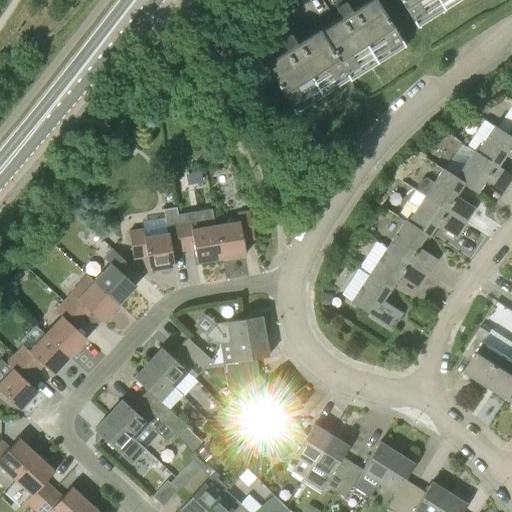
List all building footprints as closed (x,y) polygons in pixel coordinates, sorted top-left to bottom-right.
[(317,26),(350,80),(350,82),(406,47),(376,0),(358,0),(349,6),(344,0),(335,0),(332,2),(338,13),(317,26)] [(461,0),(400,0),(418,28),(461,0)] [(350,80),(317,26),(316,24),(293,39),(287,28),(276,35),(283,45),(261,59),(295,114),(350,80)] [(176,96),(161,100),(166,115),(181,111),(176,96)] [(476,153),(498,166),(509,150),(511,152),(511,137),(508,135),(494,126),(476,153)] [(511,176),(498,166),(476,153),(463,144),(446,171),(456,178),(464,183),(464,184),(477,193),(488,176),(495,180),(492,184),(505,192),(511,181),(511,176)] [(425,196),(466,223),(475,209),(463,201),(460,204),(453,200),(464,184),(464,183),(456,178),(446,171),(443,169),(425,196)] [(405,220),(408,222),(426,235),(428,237),(440,220),(447,225),(444,228),(456,237),(466,223),(425,196),(417,208),(407,201),(398,215),(405,220)] [(183,251),(177,215),(176,207),(164,210),(168,233),(144,237),(143,228),(129,231),(135,259),(148,257),(150,270),(175,266),(173,253),(183,251)] [(177,215),(183,251),(195,249),(197,262),(221,258),(216,225),(213,209),(177,215)] [(216,225),(221,258),(246,254),(244,240),(254,238),(250,211),(238,213),(239,221),(216,225)] [(387,247),(428,274),(437,260),(425,252),(423,256),(415,251),(426,235),(408,222),(405,220),(387,247)] [(387,247),(370,274),(391,288),(402,271),(409,276),(407,280),(419,288),(428,274),(387,247)] [(95,281),(119,303),(136,285),(127,275),(134,267),(114,249),(105,258),(111,264),(95,281)] [(391,288),(370,274),(352,301),(393,328),(402,313),(390,305),(387,309),(380,304),(391,288)] [(119,303),(95,281),(89,275),(65,302),(85,320),(92,312),(103,321),(119,303)] [(322,292),(321,304),(330,306),(332,293),(322,292)] [(85,320),(65,302),(56,311),(62,317),(46,334),(70,356),(87,338),(77,328),(85,320)] [(219,345),(220,343),(230,341),(265,336),(262,315),(227,321),(217,323),(207,335),(219,345)] [(484,322),(481,326),(492,333),(494,328),(484,322)] [(487,385),(507,353),(487,340),(491,333),(481,326),(464,354),(473,360),(466,372),(487,385)] [(70,356),(46,334),(30,351),(24,345),(15,355),(35,373),(43,365),(54,374),(70,356)] [(265,336),(230,341),(233,361),(224,363),(228,388),(234,395),(259,373),(256,358),(269,356),(265,336)] [(179,346),(204,369),(212,360),(187,337),(179,346)] [(148,362),(174,386),(187,371),(195,378),(204,369),(179,346),(171,355),(162,347),(148,362)] [(508,398),(511,392),(511,356),(507,353),(487,385),(508,398)] [(35,373),(15,355),(7,363),(1,358),(0,359),(0,390),(21,409),(38,391),(28,381),(35,373)] [(139,398),(173,430),(178,435),(186,425),(160,401),(174,386),(148,362),(134,377),(147,390),(139,398)] [(259,373),(234,395),(242,404),(250,398),(263,413),(290,390),(276,374),(267,383),(259,373)] [(265,438),(273,447),(299,425),(291,416),(303,406),(290,390),(263,413),(253,421),(266,436),(265,438)] [(108,414),(134,438),(144,448),(158,433),(165,439),(173,430),(139,398),(131,407),(122,399),(108,414)] [(134,438),(108,414),(94,430),(120,453),(134,438)] [(266,453),(272,461),(279,454),(286,462),(294,467),(291,471),(304,479),(331,435),(314,424),(307,435),(299,425),(273,447),(266,453)] [(331,435),(304,479),(321,489),(324,484),(335,491),(352,462),(342,456),(349,446),(331,435)] [(0,466),(13,478),(36,454),(18,437),(8,447),(0,440),(0,466)] [(273,447),(265,438),(258,443),(266,453),(273,447)] [(352,462),(335,491),(345,497),(353,485),(370,496),(378,482),(397,452),(380,441),(362,469),(352,462)] [(216,450),(209,443),(197,454),(205,462),(216,450)] [(397,452),(378,482),(395,493),(387,507),(395,511),(397,511),(415,485),(405,478),(415,463),(397,452)] [(35,509),(54,488),(45,480),(54,470),(36,454),(13,478),(30,494),(25,500),(35,509)] [(188,459),(190,461),(192,459),(202,468),(205,464),(194,454),(191,454),(189,457),(188,459)] [(265,473),(265,464),(260,458),(250,467),(259,478),(265,473)] [(190,461),(184,468),(170,483),(179,492),(202,468),(192,459),(190,461)] [(205,464),(202,468),(179,492),(187,500),(179,508),(183,511),(204,511),(225,489),(227,487),(217,478),(219,475),(206,463),(205,464)] [(256,477),(247,468),(238,477),(247,485),(256,477)] [(415,485),(397,511),(412,511),(413,511),(414,511),(436,511),(449,492),(431,481),(425,492),(415,485)] [(38,511),(80,511),(90,502),(71,485),(62,495),(54,488),(35,509),(38,511)] [(225,489),(204,511),(249,511),(240,503),(225,489)] [(449,492),(436,511),(460,511),(466,503),(449,492)] [(262,504),(253,511),(288,511),(292,511),(274,493),(262,504)] [(100,511),(90,502),(80,511),(100,511)]
